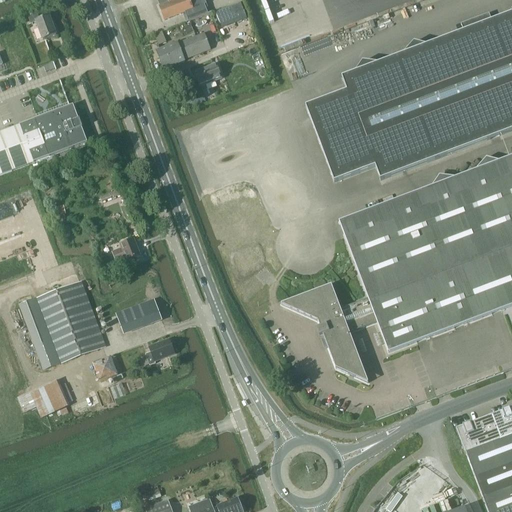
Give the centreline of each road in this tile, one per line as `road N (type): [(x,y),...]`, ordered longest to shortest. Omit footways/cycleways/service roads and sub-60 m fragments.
road 1 (unclassified): [(84,0),(202,318)]
road 2 (primary): [(219,312),(102,0)]
road 3 (unclassified): [(202,318),(274,511)]
